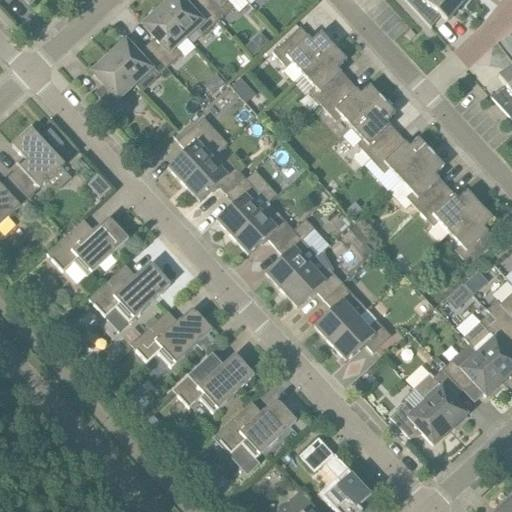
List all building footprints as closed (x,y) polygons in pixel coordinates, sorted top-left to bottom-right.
[(192,13),(179,0),(172,0),(160,12),(185,39),(195,30),(202,37),(217,23),(201,5),(192,13)] [(217,23),(233,9),(226,1),(227,0),(206,0),(201,5),(217,23)] [(419,0),(447,23),(461,6),(453,0),(419,0)] [(166,70),(182,56),(175,48),(185,39),(160,12),(143,27),(158,44),(149,52),(166,70)] [(312,43),(299,30),(272,55),(286,71),(292,66),(302,77),(333,49),(320,35),(312,43)] [(254,61),(270,47),(260,35),(243,50),(254,61)] [(141,60),(125,44),(108,59),(134,87),(144,77),(150,85),(166,70),(149,52),(141,60)] [(321,109),(349,83),(337,71),(346,63),(333,49),(302,77),(313,89),(308,94),(321,109)] [(115,117),(130,103),(124,96),(134,87),(108,59),(92,74),(107,91),(98,100),(115,117)] [(511,123),(511,68),(498,79),(506,90),(491,100),(511,123)] [(360,96),(349,83),(321,109),(335,124),(340,119),(351,130),(382,102),(369,88),(360,96)] [(370,162),(398,136),(386,124),(395,116),(382,102),(351,130),(362,142),(357,147),(370,162)] [(183,187),(221,155),(227,150),(201,122),(177,144),(185,153),(167,170),(183,187)] [(29,200),(64,167),(31,131),(12,148),(25,163),(9,178),(29,200)] [(409,148),(398,136),(370,162),(384,176),(389,171),(400,183),(431,155),(418,141),(409,148)] [(226,197),(244,180),(221,155),(183,187),(199,205),(217,188),(226,197)] [(419,215),(447,189),(435,177),(443,169),(431,155),(400,183),(411,195),(405,200),(419,215)] [(99,176),(89,186),(101,200),(112,190),(99,176)] [(0,226),(29,200),(9,178),(0,185),(0,226)] [(232,240),(268,206),(244,180),(226,197),(234,206),(216,223),(232,240)] [(458,202),(447,189),(419,215),(433,229),(438,224),(449,236),(479,208),(466,194),(458,202)] [(274,250),(293,233),(268,206),(232,240),(248,258),(266,241),(274,250)] [(469,268),(496,243),(483,230),(492,222),(479,208),(449,236),(460,248),(454,253),(469,268)] [(370,238),(378,231),(369,221),(361,228),(370,238)] [(281,293),(317,259),(302,242),(314,231),(305,222),(293,233),(274,250),(283,259),(265,276),(281,293)] [(93,233),(83,223),(46,257),(63,274),(73,265),(87,280),(128,242),(111,224),(99,235),(95,231),(93,233)] [(304,243),(320,257),(330,245),(314,231),(304,243)] [(323,303),(342,286),(334,278),(321,256),(317,259),(281,293),(296,311),(315,294),(323,303)] [(135,279),(125,268),(88,302),(105,320),(115,310),(129,325),(170,287),(153,269),(141,281),(137,277),(135,279)] [(329,346),(358,320),(366,312),(342,286),(323,303),(332,312),(314,329),(329,346)] [(511,295),(489,316),(511,340),(511,295)] [(177,324),(167,314),(131,348),(147,366),(157,356),(171,371),(212,333),(195,315),(183,326),(179,322),(177,324)] [(511,340),(489,316),(463,341),(468,347),(503,384),(511,375),(511,359),(503,350),(511,341),(511,340)] [(367,330),(358,320),(329,346),(345,363),(364,347),(372,356),(391,339),(376,322),(367,330)] [(503,384),(468,347),(442,371),(459,390),(462,393),(460,390),(469,381),(485,400),(503,384)] [(219,370),(209,360),(172,394),(189,411),(199,401),(213,416),(254,378),(237,361),(225,372),(221,368),(219,370)] [(459,390),(442,371),(433,380),(429,376),(413,392),(424,404),(450,433),(467,417),(450,398),(459,390)] [(450,433),(424,404),(413,413),(406,405),(389,420),(406,439),(416,430),(432,448),(450,433)] [(261,415),(251,405),(214,439),(231,456),(241,447),(255,462),(296,424),(279,406),(267,417),(263,413),(261,415)] [(371,498),(318,441),(298,459),(314,476),(325,465),(338,480),(336,483),(339,486),(326,497),(334,505),(330,509),(333,511),(359,511),(358,510),(371,498)] [(316,511),(300,493),(279,511),(316,511)] [(511,511),(511,500),(499,511),(511,511)]
